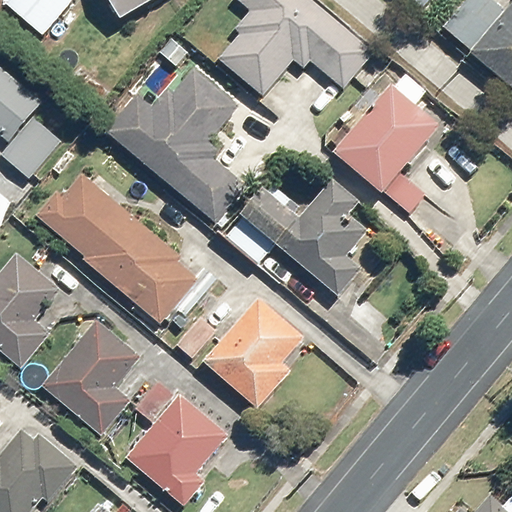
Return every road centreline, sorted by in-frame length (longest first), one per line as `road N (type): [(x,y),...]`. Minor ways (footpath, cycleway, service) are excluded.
road 1 (tertiary): [(511,311),(344,511)]
road 2 (unknown): [(355,0),(511,127)]
